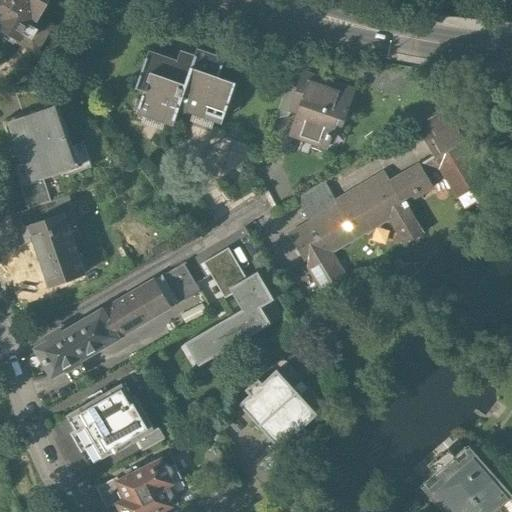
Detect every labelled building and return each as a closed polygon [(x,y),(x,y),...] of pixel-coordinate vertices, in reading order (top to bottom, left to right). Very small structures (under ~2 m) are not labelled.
[(0,0),(0,14),(9,19),(1,32),(40,55),(56,27),(41,19),(52,0),(0,0)] [(199,51),(197,58),(183,53),(180,63),(152,53),(138,90),(147,93),(138,116),(171,128),(178,109),(219,124),(234,84),(217,78),(223,60),(199,51)] [(352,90),(304,73),(291,109),(307,115),(300,132),(317,139),(324,122),(338,127),(352,90)] [(55,106),(8,122),(29,184),(60,173),(60,178),(91,167),(82,142),(70,145),(55,106)] [(451,108),(417,126),(434,157),(462,142),(453,124),(458,122),(451,108)] [(463,146),(434,163),(461,209),(490,193),(463,146)] [(290,235),(325,293),(347,280),(331,254),(390,219),(405,244),(421,234),(404,205),(433,188),(419,164),(390,181),(385,173),(336,202),(331,194),(325,183),(297,199),(304,210),(311,223),(290,235)] [(28,209),(50,201),(43,180),(21,187),(28,209)] [(68,196),(50,201),(28,209),(10,215),(18,241),(26,239),(22,227),(64,213),(68,224),(78,221),(68,196)] [(64,213),(22,227),(26,239),(32,237),(48,284),(84,272),(68,224),(64,213)] [(228,248),(203,263),(225,299),(233,294),(229,288),(246,278),(228,248)] [(186,264),(158,280),(175,308),(203,292),(186,264)] [(246,278),(229,288),(233,294),(242,310),(185,343),(185,344),(191,342),(203,361),(198,365),(199,366),(270,324),(261,307),(274,300),(257,272),(246,278)] [(158,280),(107,309),(124,338),(175,308),(158,280)] [(50,343),(37,351),(54,380),(69,371),(72,376),(87,367),(84,361),(124,338),(107,309),(66,334),(63,329),(47,338),(50,343)] [(293,389),(277,370),(262,384),(257,379),(245,390),(249,395),(238,405),(258,427),(297,393),(293,389)] [(63,418),(91,467),(154,431),(126,382),(63,418)] [(301,382),(293,389),(297,393),(300,396),(307,389),(301,382)] [(300,396),(297,393),(258,427),(279,450),(284,444),(291,439),(294,443),(307,432),(303,427),(317,415),(300,396)] [(302,463),(284,444),(279,450),(260,467),(278,486),(302,463)] [(511,511),(511,502),(465,447),(423,484),(447,511),(492,511),(498,508),(501,511),(511,511)] [(160,460),(123,478),(126,483),(123,489),(122,490),(126,496),(127,496),(133,498),(134,500),(119,508),(120,511),(181,511),(177,504),(182,501),(180,497),(191,492),(184,476),(177,480),(171,468),(163,464),(160,460)]
